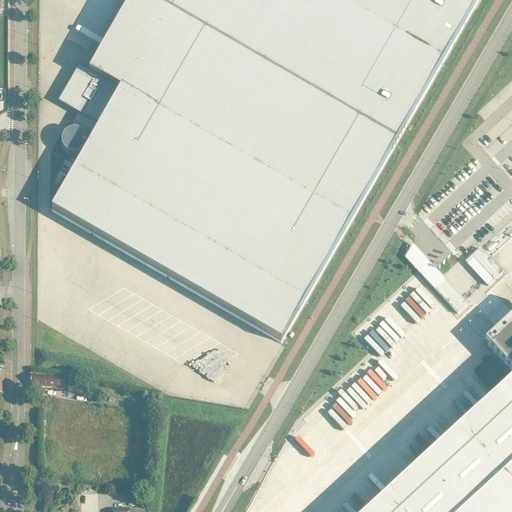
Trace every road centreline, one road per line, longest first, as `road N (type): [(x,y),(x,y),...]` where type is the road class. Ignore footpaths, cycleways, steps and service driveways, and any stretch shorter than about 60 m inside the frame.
road 1 (tertiary): [(511,14),(237,485)]
road 2 (unclassified): [(17,430),(20,0)]
